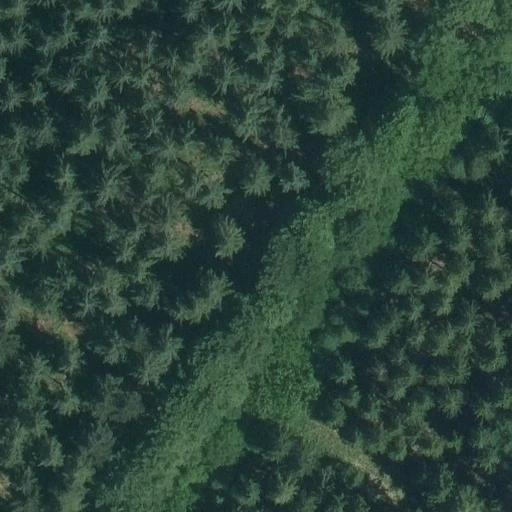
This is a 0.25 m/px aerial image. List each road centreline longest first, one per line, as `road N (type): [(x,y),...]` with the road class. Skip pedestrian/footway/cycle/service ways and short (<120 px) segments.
road 1 (track): [(131,511),(469,33),(511,8)]
road 2 (track): [(438,511),(219,387)]
